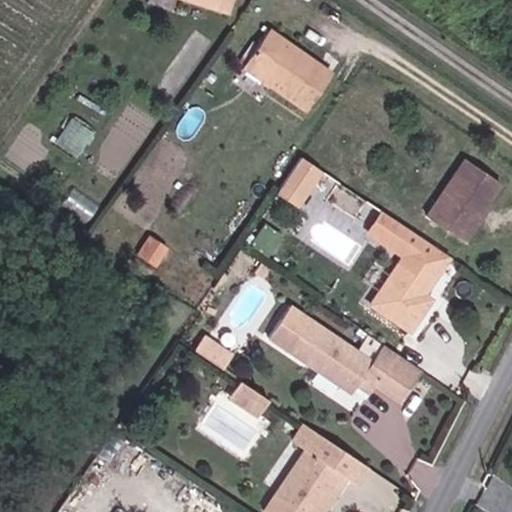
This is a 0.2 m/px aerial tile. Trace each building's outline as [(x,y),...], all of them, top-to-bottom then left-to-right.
[(190,0),(225,11),(228,0),(190,0)] [(241,66),(304,111),(330,74),(267,29),(241,66)] [(64,142),(78,152),(89,136),(70,123),(59,139),(64,142)] [(72,160),(78,152),(64,142),(58,150),(72,160)] [(299,152),(274,189),(297,205),(322,167),(299,152)] [(462,243),(479,218),(475,216),(497,183),(463,160),(424,217),(462,243)] [(429,299),(422,294),(448,256),(381,211),(368,231),(403,255),(370,304),(409,330),(429,299)] [(136,254),(153,266),(165,249),(148,237),(136,254)] [(268,338),(284,349),(304,318),(288,307),(268,338)] [(350,393),(356,384),(365,370),(378,379),(375,383),(401,401),(422,370),(381,343),(370,361),(304,318),(284,349),(350,393)] [(221,367),(233,353),(206,330),(194,344),(221,367)] [(368,393),(375,383),(378,379),(365,370),(356,384),(368,393)] [(258,414),(268,400),(239,380),(229,395),(258,414)] [(332,487),(337,490),(347,476),(355,481),(366,465),(303,423),(291,440),(306,449),(263,511),(315,511),(317,509),(332,487)] [(322,511),(337,490),(332,487),(317,509),(322,511)]
